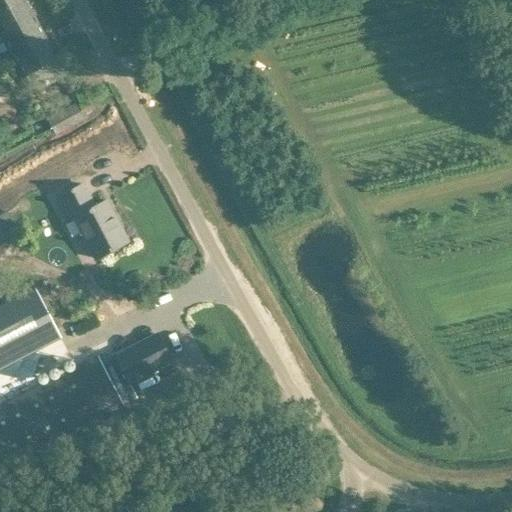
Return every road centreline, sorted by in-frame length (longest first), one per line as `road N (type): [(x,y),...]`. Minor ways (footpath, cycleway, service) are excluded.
road 1 (unclassified): [(354,471),(282,370),(82,0)]
road 2 (unknown): [(124,77),(281,0)]
